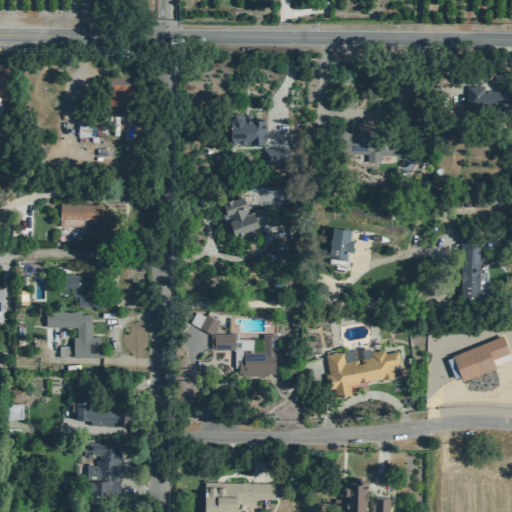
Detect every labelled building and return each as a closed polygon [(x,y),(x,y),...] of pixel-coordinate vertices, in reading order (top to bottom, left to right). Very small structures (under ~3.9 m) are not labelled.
[(129,73),(105,72),(105,89),(112,90),(111,104),(128,105),(129,73)] [(0,73),(0,99),(8,99),(8,73),(0,73)] [(467,109),(511,108),(511,90),(484,90),(484,87),(467,87),(467,109)] [(75,135),(89,135),(89,111),(75,111),(75,135)] [(265,119),(244,119),(241,114),(232,114),(227,118),(227,123),(229,123),(230,135),(228,137),(228,141),(230,143),(234,143),(236,142),(237,141),(239,143),(241,144),(245,143),(246,141),(249,142),(249,144),(265,143),(265,119)] [(367,155),(367,163),(380,163),(380,155),(401,156),(401,135),(339,134),(339,154),(367,155)] [(288,149),(263,149),(263,164),(288,164),(288,149)] [(222,203),(234,234),(270,221),(264,206),(241,215),(240,211),(248,207),(243,195),(222,203)] [(477,207),(477,197),(456,196),(456,206),(477,207)] [(101,211),(101,202),(57,202),(57,225),(79,225),(79,219),(86,219),(86,231),(93,231),(93,236),(114,236),(114,217),(109,217),(109,211),(101,211)] [(332,226),(327,262),(348,264),(353,229),(332,226)] [(459,298),(479,298),(480,245),(473,245),(473,230),(460,230),(459,298)] [(89,262),(89,272),(99,272),(99,262),(89,262)] [(59,273),(59,288),(69,288),(69,297),(75,297),(75,305),(98,305),(98,295),(89,294),(89,288),(95,288),(95,273),(59,273)] [(263,277),(262,292),(280,292),(281,277),(263,277)] [(100,356),(100,348),(96,348),(96,336),(88,336),(87,314),(77,315),(77,311),(42,312),(42,327),(61,326),(61,327),(73,327),(74,336),(70,337),(70,357),(100,356)] [(218,322),(196,311),(189,324),(212,335),(218,322)] [(276,336),(261,336),(261,340),(235,340),(235,334),(212,334),(212,351),(236,351),(236,376),(276,376),(276,336)] [(443,357),(502,334),(509,352),(493,358),(497,368),(462,382),(459,375),(451,378),(443,357)] [(394,378),(392,366),(400,364),(398,351),(385,353),(384,350),(370,353),(371,357),(344,362),(343,352),(325,355),(328,375),(326,375),(329,390),(334,389),(335,397),(354,394),(353,385),(394,378)] [(120,405),(107,405),(107,410),(94,410),(94,399),(87,399),(88,390),(93,390),(93,382),(76,382),(76,388),(74,388),(74,400),(68,400),(68,420),(86,420),(86,425),(120,425),(120,405)] [(118,442),(116,493),(103,492),(103,498),(81,498),(82,462),(93,462),(93,458),(96,458),(97,454),(89,454),(89,456),(80,455),(81,441),(118,442)] [(365,491),(362,491),(362,478),(352,478),(352,481),(346,482),(346,486),(341,484),(337,484),(334,488),(335,493),(339,496),(344,498),(344,503),(348,503),(348,505),(344,505),(344,511),(356,511),(364,511),(364,509),(363,507),(363,500),(365,500),(365,491)] [(63,494),(77,493),(75,479),(62,480),(63,494)] [(202,511),(202,482),(271,482),(271,484),(281,484),(280,496),(271,496),(272,498),(252,498),(252,502),(233,502),(233,511),(202,511)] [(371,497),(371,511),(386,511),(386,497),(371,497)]
